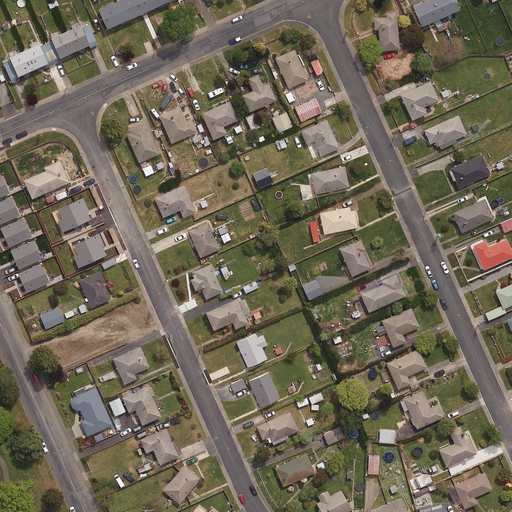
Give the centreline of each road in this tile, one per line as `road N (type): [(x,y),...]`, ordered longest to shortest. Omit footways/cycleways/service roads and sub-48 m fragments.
road 1 (residential): [(511,438),(317,0)]
road 2 (residential): [(74,102),(257,511)]
road 3 (residential): [(74,102),(304,0)]
road 4 (residential): [(0,323),(84,511)]
